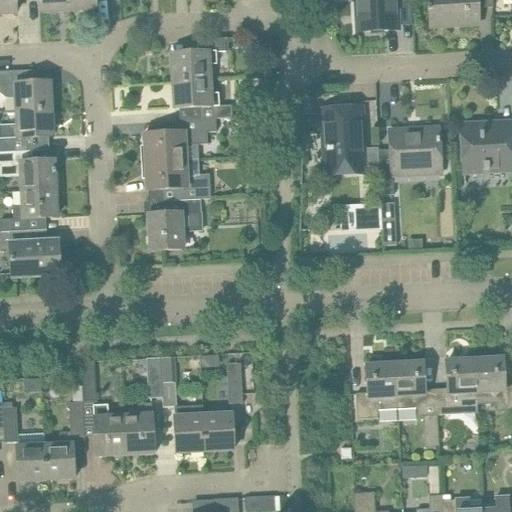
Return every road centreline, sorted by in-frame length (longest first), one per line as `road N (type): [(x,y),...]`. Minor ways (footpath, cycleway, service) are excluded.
road 1 (residential): [(511,292),(107,313)]
road 2 (residential): [(107,313),(91,54)]
road 3 (residential): [(285,71),(511,61)]
road 4 (residential): [(91,54),(139,29),(282,23)]
road 5 (residential): [(138,499),(293,469)]
